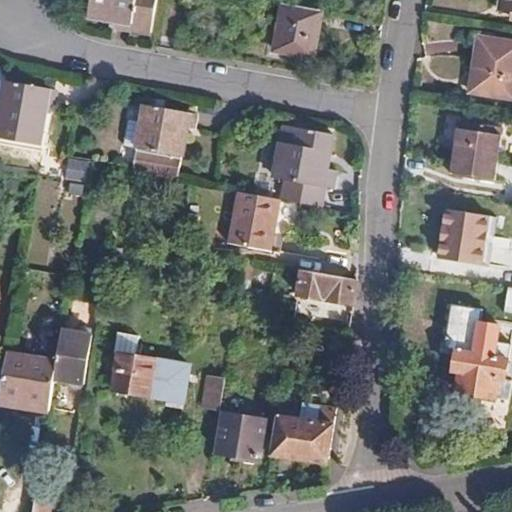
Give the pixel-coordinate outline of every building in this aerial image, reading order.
[(160,36),(166,0),(99,0),(96,19),(126,24),(125,30),(160,36)] [(511,0),(503,0),(502,12),(511,13),(511,0)] [(328,58),(337,10),(289,3),(281,50),(328,58)] [(511,44),(483,38),(474,89),(511,96),(511,44)] [(47,138),(52,110),(60,111),(63,94),(11,85),(4,130),(47,138)] [(190,160),(195,132),(203,133),(206,117),(154,108),(146,152),(190,160)] [(507,124),(464,117),(455,172),(498,179),(507,124)] [(336,168),(342,137),(297,129),(287,183),(344,193),(348,171),(336,168)] [(71,157),(65,177),(84,183),(91,163),(71,157)] [(270,251),(279,201),(234,193),(227,243),(270,251)] [(491,215),(450,207),(440,254),(482,262),(491,215)] [(511,238),(491,238),(490,269),(511,269),(511,238)] [(355,301),(359,279),(305,270),(302,292),(355,301)] [(269,310),(266,329),(288,333),(291,314),(269,310)] [(511,339),(511,322),(498,320),(496,337),(511,339)] [(90,390),(94,359),(80,356),(83,337),(68,334),(62,366),(58,385),(90,390)] [(508,399),(511,375),(511,339),(496,337),(493,353),(468,349),(464,374),(469,374),(466,393),(508,399)] [(142,366),(147,346),(127,342),(122,362),(126,362),(142,366)] [(58,385),(62,366),(15,356),(6,404),(53,413),(58,385)] [(182,414),(191,377),(142,366),(126,362),(118,399),(122,400),(124,404),(134,406),(138,404),(182,414)] [(226,412),(230,383),(213,380),(209,409),(226,412)] [(304,423),(307,405),(285,403),(282,420),(304,423)] [(330,463),(338,408),(307,405),(304,423),(282,420),(277,457),(330,463)] [(265,459),(269,422),(228,418),(224,454),(265,459)] [(50,511),(55,490),(39,487),(34,511),(50,511)]
